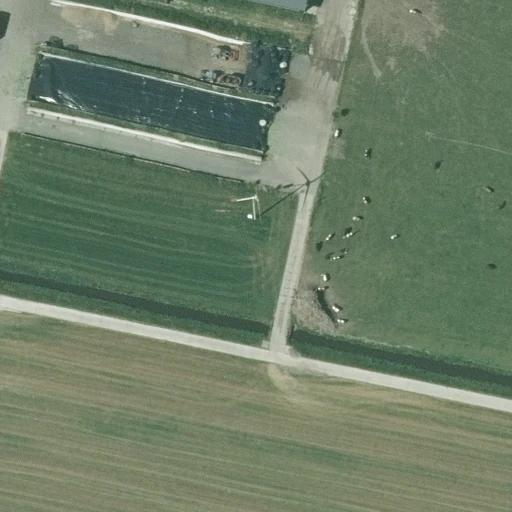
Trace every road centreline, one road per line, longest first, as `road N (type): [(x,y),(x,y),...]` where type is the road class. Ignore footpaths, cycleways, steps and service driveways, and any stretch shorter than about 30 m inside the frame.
road 1 (track): [(0,301),(511,406)]
road 2 (track): [(21,0),(0,143)]
